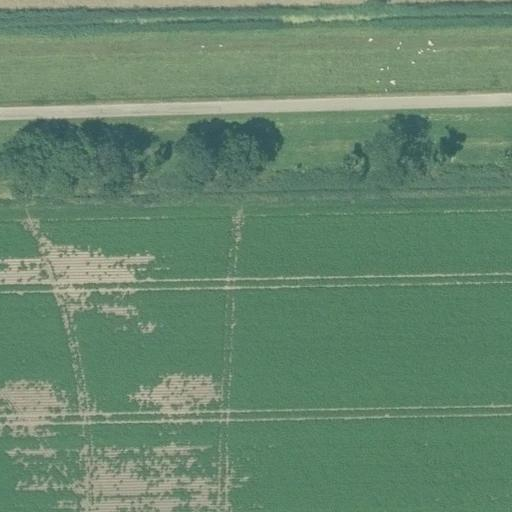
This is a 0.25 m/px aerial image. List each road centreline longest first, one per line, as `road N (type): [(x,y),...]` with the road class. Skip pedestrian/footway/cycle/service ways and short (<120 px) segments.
road 1 (unclassified): [(511,100),(0,113)]
road 2 (track): [(0,56),(511,48)]
